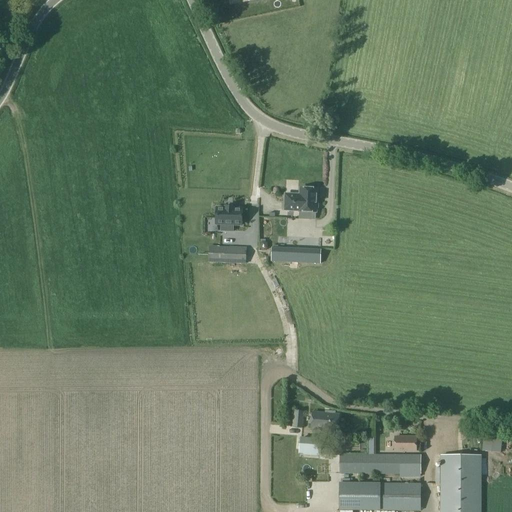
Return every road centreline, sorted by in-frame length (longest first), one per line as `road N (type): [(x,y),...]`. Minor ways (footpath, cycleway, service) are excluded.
road 1 (unclassified): [(511,186),(436,161),(290,132),(253,115),(192,0)]
road 2 (unclassified): [(342,405),(511,427)]
